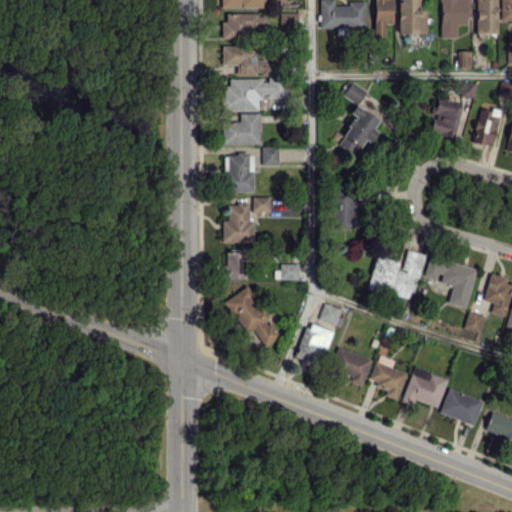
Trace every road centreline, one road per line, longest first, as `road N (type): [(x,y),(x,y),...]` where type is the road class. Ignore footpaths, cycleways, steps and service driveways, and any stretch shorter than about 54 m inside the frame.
road 1 (tertiary): [(511,488),(0,286)]
road 2 (tertiary): [(181,0),(181,511)]
road 3 (residential): [(415,181),(416,208),(431,227),(511,249)]
